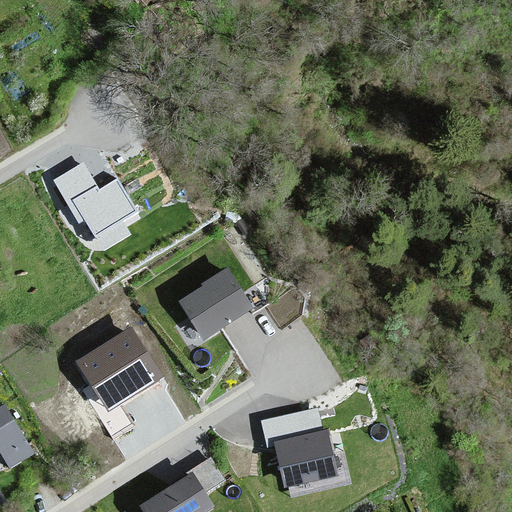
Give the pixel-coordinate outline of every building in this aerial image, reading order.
[(104,254),(134,237),(126,223),(140,215),(119,177),(100,187),(85,160),(59,175),(104,254)] [(251,302),(226,264),(174,298),(199,336),(251,302)] [(139,325),(77,352),(103,411),(165,384),(139,325)] [(4,400),(0,402),(0,453),(6,465),(33,450),(4,400)] [(327,424),(273,437),(284,484),(339,471),(327,424)] [(207,455),(138,497),(146,511),(177,511),(225,483),(207,455)]
